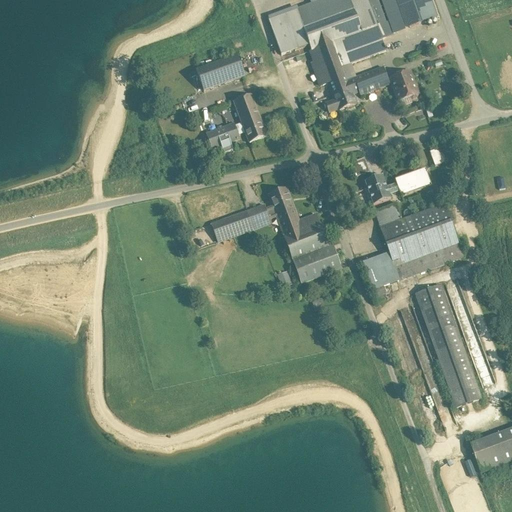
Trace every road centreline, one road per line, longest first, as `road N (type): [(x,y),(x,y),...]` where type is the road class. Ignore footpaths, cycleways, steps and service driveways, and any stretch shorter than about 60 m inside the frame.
road 1 (track): [(257,0),(442,511)]
road 2 (unclassified): [(0,230),(511,113)]
